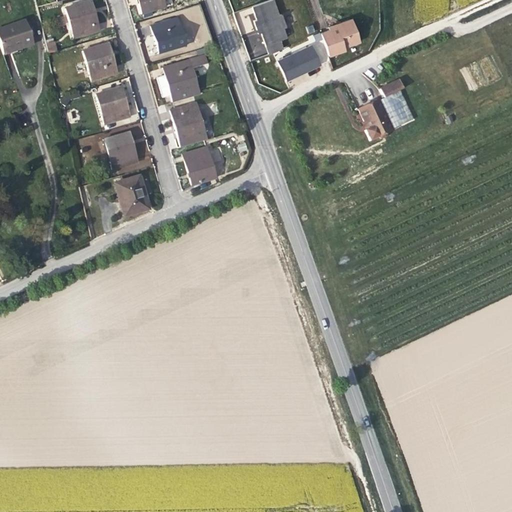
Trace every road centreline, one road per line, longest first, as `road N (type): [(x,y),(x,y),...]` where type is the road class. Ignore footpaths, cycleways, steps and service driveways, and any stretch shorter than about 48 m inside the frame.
road 1 (tertiary): [(271,166),(396,511)]
road 2 (residential): [(176,211),(111,0)]
road 3 (residential): [(176,211),(0,293)]
road 4 (residential): [(380,53),(252,113)]
road 5 (track): [(495,0),(380,53)]
